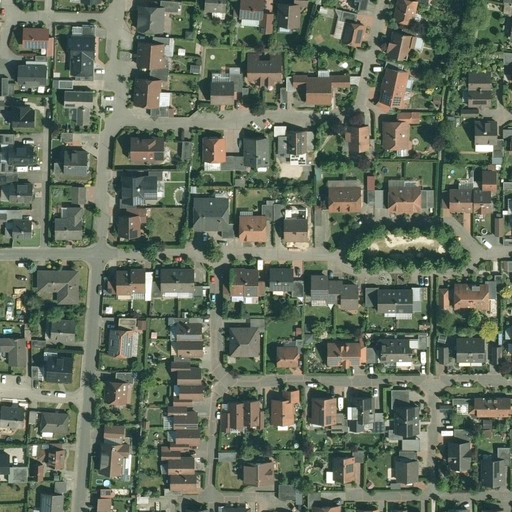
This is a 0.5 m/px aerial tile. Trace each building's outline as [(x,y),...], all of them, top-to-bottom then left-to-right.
[(178,2),(161,0),(160,8),(163,8),(163,11),(178,12),(178,2)] [(205,0),(205,10),(225,12),(225,0),(205,0)] [(242,1),(234,0),(233,17),(240,17),(242,1)] [(241,0),(242,1),(240,17),(261,18),(261,19),(262,14),(262,0),(241,0)] [(364,0),(352,0),(351,6),(365,9),(367,1),(364,0)] [(410,0),(407,0),(398,0),(394,19),(408,22),(408,21),(412,15),(413,15),(416,3),(416,2),(410,0)] [(294,5),(280,4),(278,25),(297,26),(298,6),(299,5),(294,5)] [(160,8),(139,6),(137,29),(162,31),(163,11),(163,8),(160,8)] [(357,14),(343,11),(340,21),(347,22),(355,24),(357,14)] [(273,14),(262,14),(261,19),(261,18),(260,31),(271,32),(273,14)] [(355,24),(347,22),(345,32),(343,33),(341,39),(343,41),(359,45),(363,25),(355,24)] [(95,27),(82,26),(82,36),(95,37),(95,27)] [(417,31),(402,27),(401,33),(416,37),(417,31)] [(24,29),(24,48),(49,48),(49,29),(24,29)] [(401,33),(394,32),(391,42),(389,41),(388,45),(389,47),(390,47),(388,55),(403,58),(404,53),(408,54),(409,46),(413,47),(416,37),(401,33)] [(82,36),(72,36),(72,37),(68,37),(68,50),(72,50),(71,67),(81,67),(91,67),(91,58),(94,58),(95,37),(82,36)] [(170,38),(153,36),(152,43),(163,44),(169,45),(170,38)] [(152,43),(139,42),(138,54),(162,55),(163,44),(152,43)] [(511,52),(503,52),(503,64),(511,64),(511,52)] [(162,55),(138,54),(138,65),(151,66),(164,67),(164,66),(164,55),(162,55)] [(258,55),(248,55),(248,79),(256,79),(256,83),(264,83),(264,61),(258,61),(258,55)] [(271,61),(264,61),(264,83),(272,83),(272,79),(280,79),(280,55),(271,55),(271,61)] [(91,67),(81,67),(80,80),(93,81),(94,58),(91,58),(91,67)] [(399,63),(386,61),(384,68),(388,69),(388,68),(397,70),(399,63)] [(18,66),(18,85),(26,85),(26,81),(41,81),(41,85),(48,85),(48,62),(27,62),(27,66),(18,66)] [(169,67),(164,66),(164,67),(151,66),(150,73),(168,74),(169,67)] [(397,70),(388,68),(388,69),(384,84),(404,88),(407,72),(397,70)] [(168,74),(150,73),(149,79),(160,80),(160,81),(167,81),(168,74)] [(242,73),(229,73),(229,83),(233,83),(233,91),(242,91),(242,87),(242,73)] [(489,73),(469,73),(469,89),(489,89),(489,73)] [(149,79),(137,78),(136,90),(160,92),(160,81),(160,80),(149,79)] [(307,78),(306,78),(306,84),(306,102),(318,102),(318,78),(307,78)] [(330,78),(318,78),(318,102),(330,102),(330,84),(330,78)] [(73,80),(59,80),(59,88),(72,88),(73,80)] [(229,83),(212,83),(212,102),(233,102),(233,91),(233,83),(229,83)] [(404,88),(384,84),(381,100),(390,102),(400,105),(404,88)] [(489,89),(469,89),(469,105),(477,105),(481,109),(485,105),(489,105),(489,89)] [(93,90),(65,90),(64,107),(77,107),(76,123),(89,123),(89,107),(93,107),(93,90)] [(160,92),(136,90),(135,104),(159,106),(160,92)] [(390,102),(381,100),(380,99),(375,105),(384,112),(388,112),(390,102)] [(34,111),(26,111),(26,106),(14,106),(13,125),(34,126),(34,111)] [(168,108),(150,108),(150,116),(168,116),(168,108)] [(411,113),(397,113),(397,122),(406,122),(411,122),(411,113)] [(397,122),(384,122),(384,147),(402,147),(402,142),(406,142),(406,122),(397,122)] [(496,122),(475,122),(475,143),(492,143),(496,143),(496,139),(496,122)] [(367,126),(350,126),(350,132),(346,132),(346,140),(350,140),(350,149),(367,149),(367,139),(367,126)] [(305,131),(287,131),(287,136),(287,152),(305,152),(305,150),(305,131)] [(73,133),(61,132),(60,141),(72,141),(73,133)] [(13,134),(1,134),(1,143),(13,143),(13,134)] [(277,137),(278,156),(287,156),(287,152),(287,136),(277,137)] [(147,138),(132,138),(132,148),(128,148),(128,158),(147,158),(147,138)] [(163,138),(147,138),(147,158),(163,158),(163,138)] [(224,138),(205,138),(205,160),(220,160),(224,160),(224,156),(224,138)] [(267,138),(246,138),(246,156),(246,164),(247,164),(267,164),(267,138)] [(503,139),(496,139),(496,143),(492,143),(492,157),(503,157),(503,139)] [(192,141),(183,141),(181,158),(190,159),(192,141)] [(34,147),(11,147),(10,163),(33,164),(34,147)] [(314,150),(305,150),(305,152),(305,164),(314,164),(314,150)] [(85,153),(72,153),(72,151),(65,151),(64,172),(86,173),(87,151),(85,151),(85,153)] [(233,156),(224,156),(224,160),(220,160),(220,170),(234,170),(234,169),(233,169),(233,156)] [(246,156),(233,156),(233,169),(234,169),(246,169),(247,164),(246,164),(246,156)] [(163,171),(148,171),(148,176),(156,176),(156,180),(163,180),(163,171)] [(495,173),(483,173),(483,182),(473,182),(473,190),(473,211),(490,211),(490,190),(495,190),(495,173)] [(148,176),(123,177),(123,198),(123,201),(136,201),(143,201),(143,197),(152,197),(152,187),(156,187),(156,180),(156,176),(148,176)] [(32,184),(11,184),(10,201),(32,201),(32,184)] [(84,186),(71,186),(71,193),(73,193),(73,202),(84,203),(84,186)] [(344,188),(329,188),(330,210),(344,210),(344,188)] [(359,188),(344,188),(344,210),(360,210),(359,188)] [(404,188),(389,188),(389,209),(404,209),(404,188)] [(419,188),(404,188),(404,209),(419,209),(419,188)] [(473,190),(450,190),(450,207),(450,209),(466,209),(466,211),(473,211),(473,190)] [(136,201),(123,201),(123,198),(120,198),(120,207),(127,207),(136,207),(136,201)] [(227,199),(195,199),(195,228),(222,228),(227,228),(227,224),(227,199)] [(285,203),(274,203),(274,204),(274,220),(274,221),(285,221),(285,213),(285,203)] [(274,204),(262,204),(262,216),(266,216),(266,220),(274,220),(274,204)] [(136,207),(127,207),(127,215),(138,215),(139,216),(145,216),(145,207),(136,207)] [(69,219),(55,219),(55,238),(81,237),(81,219),(81,208),(69,208),(69,219)] [(22,210),(8,210),(8,219),(22,220),(22,210)] [(285,213),(285,221),(285,239),(307,239),(307,217),(291,217),(291,213),(285,213)] [(127,215),(120,216),(120,235),(138,235),(139,216),(138,215),(127,215)] [(262,216),(250,216),(250,219),(240,219),(240,239),(265,239),(266,220),(266,216),(262,216)] [(503,218),(495,218),(495,236),(503,235),(503,218)] [(31,221),(13,220),(13,237),(31,238),(31,221)] [(234,224),(227,224),(227,228),(222,228),(222,237),(234,237),(234,224)] [(178,269),(161,270),(161,281),(161,290),(162,290),(178,290),(178,269)] [(193,269),(178,269),(178,290),(193,290),(194,290),(194,285),(193,269)] [(245,269),(231,269),(231,280),(231,293),(244,293),(244,270),(245,270),(245,269)] [(292,269),(270,269),(270,288),(292,288),(292,280),(292,269)] [(145,270),(131,270),(131,271),(131,291),(145,291),(145,270)] [(245,270),(244,270),(244,293),(244,294),(258,294),(258,281),(258,270),(245,270)] [(131,271),(120,271),(117,274),(117,280),(117,293),(131,293),(131,291),(131,271)] [(77,272),(39,272),(39,290),(59,289),(59,302),(77,302),(77,272)] [(320,276),(312,276),(311,277),(311,283),(311,284),(311,290),(311,291),(311,297),(327,297),(328,281),(328,277),(321,277),(320,276)] [(117,293),(117,280),(110,280),(109,282),(109,293),(117,293)] [(303,280),(292,280),(292,288),(292,296),(303,296),(303,280)] [(161,281),(152,281),(151,296),(162,296),(162,290),(161,290),(161,281)] [(203,285),(194,285),(194,290),(193,290),(193,298),(203,298),(203,285)] [(356,285),(349,285),(348,286),(342,286),(341,286),(341,302),(341,306),(357,306),(357,300),(358,299),(358,293),(357,292),(357,286),(356,285)] [(472,285),(456,285),(456,307),(472,307),(472,285)] [(487,285),(472,285),(472,307),(487,307),(487,285)] [(378,287),(365,287),(365,300),(378,300),(378,290),(378,287)] [(420,287),(411,287),(411,290),(412,290),(412,300),(420,300),(420,287)] [(448,289),(439,289),(439,307),(448,307),(448,289)] [(378,290),(378,300),(378,311),(396,311),(396,290),(378,290)] [(411,290),(396,290),(396,311),(412,311),(412,300),(412,290),(411,290)] [(136,317),(119,317),(118,330),(132,331),(131,331),(135,332),(136,317)] [(264,318),(250,318),(250,328),(257,328),(264,328),(264,318)] [(54,320),(53,329),(52,329),(51,339),(74,340),(75,321),(53,319),(52,320),(54,320)] [(147,328),(147,320),(139,319),(139,328),(147,328)] [(189,324),(178,324),(178,340),(179,340),(179,339),(201,339),(201,324),(189,324)] [(250,328),(231,328),(231,354),(243,354),(248,350),(257,349),(257,328),(250,328)] [(118,330),(111,329),(110,353),(130,355),(131,331),(132,331),(118,330)] [(313,335),(305,334),(304,343),(313,343),(313,335)] [(374,336),(365,336),(365,349),(365,350),(376,350),(376,339),(374,339),(374,336)] [(427,336),(418,336),(418,349),(427,349),(427,336)] [(25,337),(9,338),(8,338),(1,338),(0,338),(0,351),(1,351),(9,351),(9,365),(26,365),(26,364),(25,364),(25,340),(25,337)] [(201,339),(179,339),(179,340),(179,354),(179,355),(190,355),(202,355),(202,339),(201,339)] [(470,339),(457,339),(457,361),(470,361),(470,339)] [(483,339),(470,339),(470,361),(483,361),(483,339)] [(46,340),(32,340),(31,347),(45,348),(46,340)] [(396,340),(381,340),(381,361),(396,361),(396,340)] [(409,340),(396,340),(396,361),(396,365),(411,365),(411,361),(411,348),(409,348),(409,340)] [(359,344),(331,344),(331,364),(359,364),(359,362),(359,349),(359,344)] [(289,347),(278,347),(278,365),(296,365),(296,353),(296,348),(289,348),(289,347)] [(449,347),(439,347),(439,363),(449,363),(449,347)] [(502,347),(492,347),(492,363),(502,363),(502,347)] [(56,360),(48,359),(48,367),(47,380),(57,381),(57,379),(71,380),(72,358),(56,357),(56,360)] [(48,367),(31,366),(32,379),(47,380),(48,367)] [(190,369),(178,369),(178,384),(180,384),(180,383),(201,384),(201,383),(201,369),(190,369)] [(134,372),(116,372),(116,382),(126,383),(133,383),(134,372)] [(116,382),(107,381),(105,401),(125,402),(126,383),(116,382)] [(201,384),(180,383),(180,384),(180,398),(192,398),(203,398),(203,383),(201,383),(201,384)] [(406,390),(392,390),(392,408),(395,408),(395,407),(406,407),(406,390)] [(298,391),(284,391),(284,400),(292,400),(292,401),(298,401),(298,391)] [(333,398),(314,398),(314,419),(321,419),(321,423),(331,423),(332,423),(335,423),(335,413),(335,408),(333,408),(333,405),(333,398)] [(373,398),(353,398),(353,421),(372,421),(373,421),(373,413),(373,398)] [(492,398),(474,398),(474,399),(464,399),(464,404),(468,404),(468,413),(477,413),(477,416),(492,416),(492,398)] [(510,398),(492,398),(492,416),(508,416),(508,413),(511,413),(511,398),(510,399),(510,398)] [(258,400),(243,400),(243,402),(243,424),(244,424),(257,424),(258,424),(258,411),(258,400)] [(284,400),(273,400),(273,423),(292,423),(292,401),(292,400),(284,400)] [(243,402),(229,402),(229,412),(229,426),(222,426),(222,431),(244,431),(244,424),(243,424),(243,402)] [(23,408),(2,407),(0,425),(22,426),(23,408)] [(406,407),(395,407),(395,408),(396,420),(417,420),(417,407),(406,407)] [(37,411),(29,411),(29,423),(36,424),(37,411)] [(68,414),(43,412),(41,430),(67,432),(68,414)] [(186,413),(174,413),(174,428),(176,428),(197,428),(197,413),(186,413)] [(344,413),(335,413),(335,423),(332,423),(331,423),(331,428),(344,428),(344,413)] [(384,413),(373,413),(373,421),(372,421),(372,426),(384,426),(384,413)] [(417,420),(396,420),(396,430),(396,433),(402,433),(417,433),(417,420)] [(492,420),(484,420),(484,429),(492,429),(492,420)] [(124,425),(105,424),(104,437),(123,438),(124,425)] [(197,428),(176,428),(176,443),(188,443),(199,443),(199,428),(197,428)] [(464,429),(454,429),(454,443),(468,443),(470,440),(464,441),(464,429)] [(396,430),(389,430),(389,440),(402,439),(402,433),(396,433),(396,430)] [(419,451),(419,441),(402,441),(402,451),(417,451),(419,451)] [(128,445),(104,443),(103,457),(101,456),(100,472),(120,474),(121,455),(127,455),(128,445)] [(188,443),(176,443),(176,445),(170,445),(170,451),(180,451),(188,451),(188,443)] [(454,443),(450,443),(450,450),(449,450),(449,460),(450,460),(450,467),(468,467),(468,460),(470,460),(470,450),(468,450),(468,443),(454,443)] [(510,447),(497,447),(497,461),(502,461),(502,465),(510,466),(510,447)] [(63,450),(49,449),(48,466),(62,466),(63,450)] [(0,451),(0,470),(10,471),(11,452),(0,451)] [(363,451),(352,451),(352,458),(353,458),(353,463),(363,463),(363,451)] [(402,451),(399,451),(399,461),(417,461),(417,451),(402,451)] [(234,452),(219,453),(219,461),(234,460),(234,452)] [(180,458),(169,458),(169,459),(169,474),(196,473),(194,473),(194,458),(180,458)] [(352,458),(334,458),(334,471),(337,471),(337,479),(353,479),(353,463),(353,458),(352,458)] [(264,460),(252,460),(250,462),(244,462),(244,483),(272,482),(272,462),(266,462),(264,460)] [(399,461),(397,461),(397,469),(398,469),(398,481),(417,481),(417,461),(399,461)] [(497,461),(483,461),(483,483),(502,483),(502,465),(502,461),(497,461)] [(43,465),(35,464),(34,476),(42,477),(43,465)] [(27,467),(13,467),(13,481),(27,481),(27,467)] [(196,473),(169,474),(171,474),(171,488),(171,489),(182,489),(196,489),(196,473)] [(66,481),(56,481),(56,492),(66,492),(66,481)] [(321,492),(308,492),(308,509),(314,508),(314,507),(321,507),(321,492)] [(60,511),(62,494),(43,493),(41,511),(60,511)] [(111,498),(98,498),(97,510),(110,511),(111,498)]
